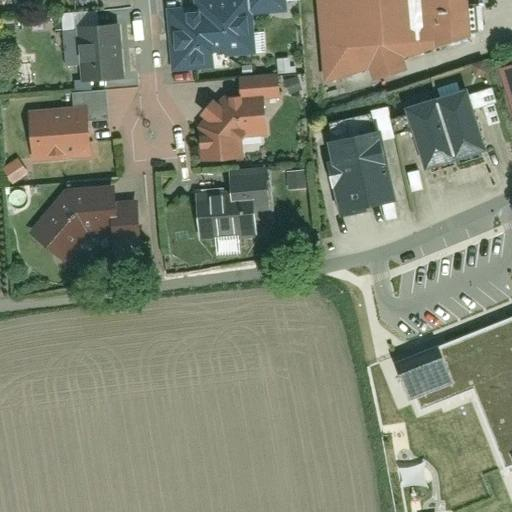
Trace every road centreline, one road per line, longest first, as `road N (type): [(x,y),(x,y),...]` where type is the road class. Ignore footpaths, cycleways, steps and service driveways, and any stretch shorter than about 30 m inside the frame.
road 1 (residential): [(511,203),(373,262),(330,270)]
road 2 (residential): [(143,0),(152,136)]
